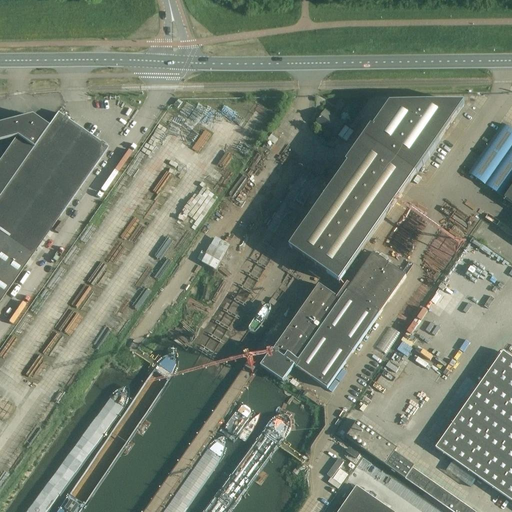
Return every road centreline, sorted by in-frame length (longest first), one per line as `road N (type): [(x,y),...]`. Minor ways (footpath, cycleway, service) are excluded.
road 1 (secondary): [(511,61),(172,62)]
road 2 (unclassified): [(0,323),(149,115),(172,62)]
road 3 (secondary): [(0,60),(172,62)]
